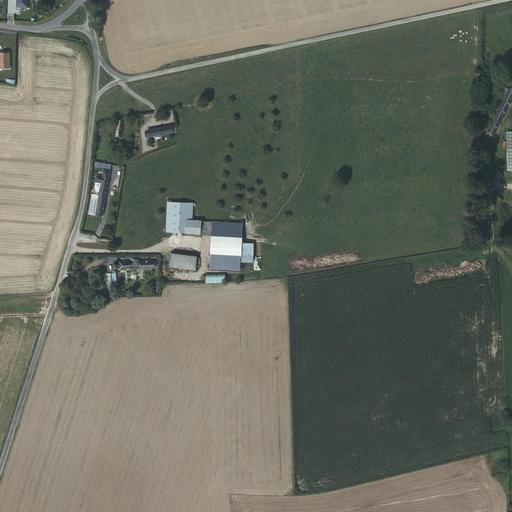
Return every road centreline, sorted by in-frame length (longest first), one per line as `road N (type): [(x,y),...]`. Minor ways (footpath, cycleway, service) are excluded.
road 1 (unclassified): [(133,78),(501,0)]
road 2 (unclassified): [(0,464),(76,230),(93,102)]
